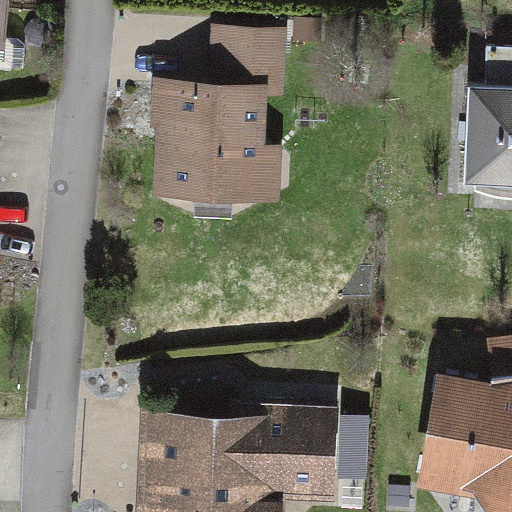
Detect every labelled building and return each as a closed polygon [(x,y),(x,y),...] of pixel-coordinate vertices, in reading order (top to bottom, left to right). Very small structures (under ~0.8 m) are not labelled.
[(11,0),(0,0),(0,61),(7,62),(11,0)] [(292,40),(217,37),(215,93),(159,90),(153,204),(289,211),(295,97),(290,97),(292,40)] [(511,103),(478,102),(474,196),(511,197),(511,103)] [(429,496),(480,507),(484,511),(511,511),(511,350),(494,353),(499,399),(451,389),(429,496)] [(292,511),(317,511),(341,511),(347,414),(241,409),(240,429),(152,425),(147,511),(292,511)]
